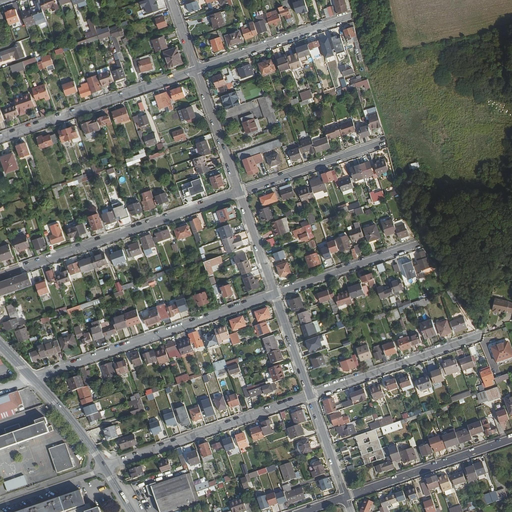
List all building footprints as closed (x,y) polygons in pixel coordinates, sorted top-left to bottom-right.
[(31,10),(35,21),(45,18),(41,7),(39,0),(38,0),(34,1),(36,8),(31,10)] [(39,0),(41,7),(52,3),(53,8),(58,7),(55,0),(39,0)] [(148,0),(147,1),(150,9),(160,6),(158,0),(148,0)] [(282,4),(283,6),(284,9),(289,8),(289,9),(292,8),(289,0),(287,0),(282,2),(282,4)] [(308,11),(304,0),(301,0),(293,3),(296,13),(303,11),(303,12),(308,11)] [(329,0),(332,6),(327,7),(329,16),(347,10),(344,0),(329,0)] [(186,4),(188,9),(197,6),(195,1),(191,2),(186,4)] [(228,8),(229,11),(232,10),(236,21),(238,20),(233,4),(229,6),(229,7),(228,8)] [(13,8),(18,23),(24,21),(20,12),(18,6),(13,8)] [(278,7),(281,15),(285,14),(287,18),(292,17),(289,9),(289,8),(284,9),(283,6),(281,6),(278,7)] [(20,12),(24,21),(25,25),(35,21),(31,10),(25,12),(25,11),(20,12)] [(210,16),(212,23),(214,22),(216,28),(224,25),(220,12),(210,16)] [(266,15),(269,24),(274,22),(274,25),(277,24),(276,22),(281,20),(278,14),(272,16),(270,12),(269,12),(269,14),(266,15)] [(157,18),(155,19),(158,28),(167,25),(164,16),(163,16),(162,13),(156,15),(157,18)] [(255,22),(258,33),(267,30),(265,23),(268,22),(266,16),(260,18),(261,20),(255,22)] [(87,18),(92,32),(96,30),(91,17),(87,18)] [(239,23),(244,37),(253,34),(257,33),(254,24),(253,21),(249,23),(250,26),(250,27),(245,29),(242,22),(241,19),(238,20),(239,21),(239,23)] [(344,29),(347,40),(352,38),(352,37),(354,36),(355,37),(358,51),(356,52),(357,54),(358,54),(359,58),(362,57),(352,21),(349,22),(351,27),(344,29)] [(111,31),(112,35),(111,36),(116,51),(120,50),(116,37),(121,35),(121,34),(123,33),(121,27),(111,31)] [(210,40),(214,51),(223,48),(221,42),(224,40),(222,34),(220,29),(217,31),(219,37),(210,40)] [(226,36),(228,43),(234,41),(235,44),(243,41),(239,31),(226,36)] [(336,35),(331,37),(336,54),(345,51),(341,37),(337,38),(336,35)] [(152,40),(156,52),(167,48),(163,37),(152,40)] [(327,37),(319,40),(324,58),(333,55),(327,37)] [(308,43),(310,49),(309,49),(310,53),(313,53),(313,51),(320,49),(317,40),(308,43)] [(295,47),(296,51),(297,53),(297,54),(298,57),(310,53),(309,49),(307,43),(295,47)] [(20,46),(0,52),(0,53),(2,58),(13,54),(15,59),(23,56),(20,46)] [(164,52),(169,66),(181,62),(176,48),(164,52)] [(297,53),(286,57),(290,67),(291,69),(291,70),(301,66),(298,57),(297,54),(297,53)] [(275,60),(279,71),(290,67),(286,57),(286,54),(281,56),(282,58),(275,60)] [(38,62),(40,69),(46,67),(45,66),(52,63),(50,57),(43,59),(43,61),(38,62)] [(112,71),(116,83),(125,80),(121,68),(122,68),(119,59),(116,60),(117,64),(118,63),(120,69),(112,71)] [(259,64),(262,74),(274,70),(271,60),(259,64)] [(134,62),(138,73),(154,68),(152,62),(140,66),(139,61),(134,62)] [(16,64),(10,66),(12,73),(25,69),(22,62),(16,64)] [(237,68),(240,75),(241,78),(253,74),(249,64),(237,68)] [(330,69),(333,79),(339,78),(337,72),(340,71),(339,68),(336,69),(336,67),(330,69)] [(342,71),(344,75),(349,73),(350,77),(354,76),(352,68),(342,71)] [(98,75),(102,87),(106,85),(106,84),(108,83),(114,81),(110,70),(103,73),(98,75)] [(212,76),(216,87),(218,86),(219,86),(222,92),(228,90),(222,73),(212,76)] [(91,88),(92,92),(101,89),(97,78),(88,81),(91,88)] [(79,89),(81,97),(90,93),(85,79),(82,80),(85,87),(79,89)] [(61,85),(65,95),(77,91),(73,81),(61,85)] [(31,88),(34,95),(36,101),(44,98),(45,100),(49,99),(44,83),(31,88)] [(167,92),(171,104),(174,103),(173,100),(184,96),(181,86),(170,90),(169,85),(165,87),(167,92)] [(225,105),(226,109),(240,104),(238,96),(236,91),(236,92),(236,91),(223,96),(222,97),(223,101),(225,101),(226,104),(225,105)] [(283,92),(288,107),(291,106),(289,100),(286,91),(283,92)] [(300,94),(302,102),(307,100),(312,98),(310,91),(300,94)] [(154,96),(159,109),(165,107),(166,112),(173,109),(171,104),(167,92),(154,96)] [(16,106),(19,115),(20,115),(24,114),(23,109),(34,106),(30,93),(13,98),(15,105),(16,106)] [(258,98),(263,112),(266,111),(267,114),(270,113),(269,110),(264,96),(258,98)] [(289,100),(291,106),(298,103),(299,103),(297,97),(289,100)] [(222,111),(225,118),(240,113),(240,112),(247,109),(244,103),(240,104),(226,109),(222,111)] [(3,109),(7,121),(13,119),(12,117),(18,114),(16,106),(15,105),(3,109)] [(182,109),(186,120),(195,117),(191,106),(182,109)] [(98,118),(100,124),(106,122),(107,124),(111,122),(108,115),(109,114),(107,107),(103,108),(105,116),(98,118)] [(112,113),(116,123),(129,118),(125,107),(116,111),(117,112),(112,113)] [(368,115),(371,123),(369,124),(370,128),(377,127),(377,128),(382,127),(377,112),(368,115)] [(270,113),(267,114),(272,129),(270,129),(271,131),(276,130),(270,113)] [(132,116),(134,122),(137,121),(139,126),(140,126),(144,124),(149,122),(146,114),(137,117),(136,114),(132,116)] [(252,114),(241,118),(243,122),(254,118),(252,114)] [(243,122),(247,133),(248,132),(249,135),(258,132),(254,118),(243,122)] [(81,124),(85,134),(99,128),(96,119),(81,124)] [(338,126),(341,134),(345,133),(345,134),(356,131),(352,120),(338,125),(338,126)] [(66,128),(70,139),(78,136),(74,125),(66,128)] [(324,131),(326,137),(327,139),(337,136),(341,134),(338,126),(324,131)] [(359,132),(358,132),(359,136),(360,135),(361,138),(370,135),(368,126),(358,129),(359,132)] [(58,131),(62,142),(70,139),(66,128),(58,131)] [(172,133),(175,141),(181,138),(182,142),(186,140),(182,129),(172,133)] [(142,136),(146,146),(157,142),(153,132),(142,136)] [(36,137),(40,148),(52,144),(49,134),(42,137),(41,135),(36,137)] [(312,142),(316,152),(330,148),(327,139),(326,137),(312,142)] [(296,143),(298,148),(300,154),(309,151),(310,154),(316,152),(312,142),(311,138),(296,143)] [(196,143),(200,156),(203,155),(204,154),(210,152),(205,140),(196,143)] [(279,140),(238,154),(240,160),(254,156),(260,153),(282,146),(279,140)] [(15,146),(19,157),(29,153),(25,142),(15,146)] [(288,152),(291,161),(301,157),(300,154),(298,148),(288,152)] [(163,151),(148,156),(149,159),(164,154),(163,151)] [(1,157),(5,172),(17,168),(13,153),(1,157)] [(254,156),(256,162),(263,159),(260,153),(254,156)] [(267,158),(270,167),(281,163),(278,154),(267,158)] [(196,166),(199,174),(209,171),(207,167),(206,163),(204,158),(203,155),(200,156),(193,158),(196,166)] [(374,164),(376,170),(377,175),(390,170),(386,160),(374,164)] [(248,165),(252,175),(262,171),(259,162),(248,165)] [(360,165),(365,178),(374,175),(375,179),(378,178),(377,175),(376,170),(373,172),(369,162),(360,165)] [(351,169),(355,181),(365,178),(360,165),(351,169)] [(323,178),(325,182),(338,178),(335,170),(322,174),(323,178)] [(210,178),(213,188),(224,184),(220,175),(210,178)] [(73,181),(74,185),(88,180),(87,177),(83,178),(77,180),(73,181)] [(339,181),(342,192),(354,187),(350,177),(339,181)] [(193,187),(188,188),(191,196),(205,191),(200,178),(191,182),(193,187)] [(310,182),(312,187),(313,190),(314,189),(315,191),(323,188),(324,192),(328,191),(325,182),(323,178),(310,182)] [(52,189),(55,198),(59,197),(57,191),(61,189),(60,186),(52,189)] [(281,190),(283,198),(294,195),(291,187),(281,190)] [(298,190),(302,201),(315,196),(313,190),(312,187),(309,188),(305,189),(305,188),(298,190)] [(260,197),(263,205),(266,204),(267,205),(270,204),(269,203),(278,200),(275,192),(260,197)] [(165,193),(155,196),(156,199),(153,200),(155,205),(157,204),(158,205),(168,201),(165,193)] [(384,194),(372,198),(373,203),(386,198),(384,194)] [(142,202),(145,211),(154,207),(151,199),(142,202)] [(128,206),(131,215),(141,212),(138,202),(128,206)] [(347,206),(349,211),(355,209),(361,207),(359,202),(347,206)] [(112,208),(117,220),(125,217),(125,216),(128,215),(126,208),(118,211),(116,206),(112,208)] [(260,209),(264,222),(273,218),(269,206),(260,209)] [(214,213),(218,225),(222,223),(222,221),(236,216),(232,207),(214,213)] [(307,214),(310,223),(310,224),(314,223),(313,221),(315,220),(312,212),(309,213),(307,207),(305,207),(307,214)] [(355,209),(357,215),(363,213),(361,207),(355,209)] [(88,217),(93,230),(102,227),(97,214),(96,211),(93,212),(93,215),(88,217)] [(102,214),(106,224),(116,221),(112,211),(102,214)] [(190,221),(194,233),(198,232),(197,230),(202,229),(200,224),(199,221),(198,217),(193,219),(194,220),(190,221)] [(281,219),(286,233),(291,231),(287,217),(286,217),(281,219)] [(272,222),(275,232),(274,232),(276,236),(286,233),(281,219),(272,222)] [(383,223),(387,235),(397,231),(396,227),(393,219),(383,223)] [(45,238),(48,246),(64,240),(61,232),(58,223),(49,226),(52,235),(49,236),(49,237),(45,238)] [(364,227),(369,241),(377,239),(376,237),(380,236),(376,223),(364,227)] [(66,230),(69,238),(85,233),(82,224),(66,230)] [(175,229),(178,239),(191,234),(188,224),(180,226),(175,229)] [(396,227),(397,231),(399,238),(406,236),(405,235),(409,233),(407,229),(407,230),(405,224),(396,227)] [(300,236),(302,241),(311,237),(310,235),(309,235),(308,233),(306,228),(308,228),(307,225),(297,229),(300,236)] [(349,231),(352,241),(364,237),(361,227),(349,231)] [(156,233),(157,236),(154,237),(155,240),(170,234),(168,229),(156,233)] [(347,234),(334,239),(339,253),(345,251),(352,248),(347,234)] [(13,239),(18,252),(25,249),(24,247),(29,246),(25,235),(13,239)] [(141,238),(144,245),(153,242),(151,235),(141,238)] [(232,236),(215,242),(220,256),(237,250),(236,246),(244,244),(241,237),(234,240),(232,236)] [(33,241),(36,250),(46,247),(42,237),(33,241)] [(273,238),(263,241),(264,245),(268,244),(269,247),(275,245),(273,238)] [(333,240),(326,242),(327,249),(330,255),(337,251),(335,247),(333,240)] [(129,249),(126,250),(128,258),(142,253),(138,243),(128,246),(129,249)] [(328,252),(326,243),(319,245),(321,254),(324,261),(330,257),(328,252)] [(0,247),(0,257),(1,261),(13,257),(8,244),(0,247)] [(111,255),(114,265),(118,264),(118,263),(127,260),(123,250),(114,253),(114,254),(111,255)] [(283,250),(273,254),(276,261),(285,258),(283,250)] [(305,254),(310,268),(317,266),(316,264),(320,263),(316,253),(315,253),(314,250),(305,254)] [(416,257),(419,264),(414,266),(419,279),(424,277),(421,269),(435,265),(430,258),(426,260),(425,257),(423,258),(421,252),(417,254),(418,256),(416,257)] [(92,257),(96,267),(102,265),(101,264),(107,262),(104,253),(92,257)] [(234,257),(236,264),(238,263),(248,260),(246,253),(234,257)] [(216,257),(204,262),(208,273),(213,272),(219,270),(217,264),(222,262),(220,256),(216,257)] [(78,262),(82,272),(95,268),(94,268),(91,258),(78,262)] [(238,263),(242,275),(252,271),(248,260),(238,263)] [(68,266),(71,275),(79,272),(81,271),(78,262),(68,266)] [(277,266),(280,277),(283,276),(291,273),(287,262),(277,266)] [(377,265),(380,273),(386,270),(383,262),(377,265)] [(411,262),(402,265),(407,279),(417,276),(411,262)] [(46,269),(51,283),(58,280),(56,276),(54,269),(50,270),(50,268),(46,269)] [(56,276),(58,280),(58,282),(59,284),(71,280),(67,270),(61,272),(62,274),(56,276)] [(0,315),(2,315),(0,310),(0,304),(0,305),(0,303),(0,296),(1,296),(1,294),(10,291),(31,283),(28,273),(0,282),(0,315)] [(362,277),(364,282),(365,282),(365,283),(367,282),(367,281),(371,280),(375,290),(372,291),(373,296),(377,295),(377,297),(380,296),(378,288),(374,279),(373,279),(371,273),(362,277)] [(244,279),(248,291),(259,288),(256,280),(254,275),(244,279)] [(390,282),(392,288),(393,291),(404,288),(400,279),(390,282)] [(46,280),(36,284),(40,294),(50,291),(46,280)] [(134,282),(122,286),(123,290),(130,288),(136,285),(134,282)] [(221,287),(224,297),(233,293),(230,283),(221,287)] [(348,288),(349,291),(352,298),(365,294),(361,284),(348,288)] [(378,288),(380,296),(381,298),(394,294),(393,291),(392,288),(384,291),(383,286),(378,288)] [(332,289),(318,294),(321,303),(329,300),(335,298),(335,297),(332,289)] [(448,290),(454,299),(457,298),(452,289),(448,290)] [(193,295),(195,302),(198,301),(199,305),(209,302),(205,291),(193,295)] [(335,298),(339,307),(347,304),(347,305),(354,303),(352,298),(349,291),(343,293),(344,294),(339,296),(335,297),(335,298)] [(185,296),(176,299),(177,302),(180,311),(181,312),(189,309),(185,296)] [(289,301),(292,310),(303,307),(300,297),(289,301)] [(413,302),(415,308),(427,304),(425,297),(413,302)] [(332,304),(335,310),(339,308),(339,307),(335,298),(329,300),(331,304),(332,304)] [(507,311),(511,311),(511,302),(509,302),(509,301),(495,298),(492,309),(493,309),(493,311),(498,312),(499,311),(507,312),(507,311)] [(7,305),(11,319),(3,322),(6,330),(16,327),(19,326),(17,318),(19,317),(14,302),(7,305)] [(170,317),(176,315),(175,313),(180,311),(177,302),(166,305),(170,317)] [(157,309),(161,320),(170,317),(166,305),(157,308),(157,309)] [(66,310),(67,314),(79,310),(77,306),(66,310)] [(150,311),(151,315),(144,318),(147,325),(152,324),(161,320),(157,309),(150,311)] [(255,313),(258,322),(271,318),(268,309),(255,313)] [(126,314),(128,319),(127,320),(128,325),(137,322),(137,323),(141,321),(137,310),(126,314)] [(299,314),(303,325),(312,322),(308,311),(299,314)] [(113,319),(117,331),(129,327),(128,325),(127,320),(128,319),(126,314),(113,319)] [(451,321),(454,331),(467,327),(464,317),(451,321)] [(231,322),(234,330),(246,326),(243,318),(231,322)] [(421,323),(425,337),(437,333),(433,319),(421,323)] [(314,324),(316,329),(314,329),(316,333),(321,331),(318,320),(312,322),(313,325),(314,324)] [(337,323),(339,329),(342,328),(345,326),(345,325),(343,320),(337,323)] [(438,323),(442,335),(451,332),(447,320),(438,323)] [(92,328),(96,340),(105,336),(103,329),(101,324),(100,323),(100,321),(98,322),(99,325),(92,328)] [(103,328),(107,339),(111,338),(110,335),(116,332),(114,325),(109,326),(108,323),(106,322),(101,324),(103,329),(103,328)] [(301,326),(302,328),(304,328),(307,336),(316,333),(314,329),(316,329),(314,324),(313,325),(312,322),(303,325),(301,326)] [(255,326),(259,337),(270,333),(266,323),(255,326)] [(16,331),(19,342),(30,338),(26,327),(24,328),(23,325),(19,326),(16,327),(17,330),(16,331)] [(216,335),(219,342),(230,338),(229,335),(227,327),(219,330),(218,329),(215,330),(216,335)] [(409,336),(412,345),(423,341),(419,331),(408,335),(409,336)] [(190,335),(193,344),(195,343),(197,349),(204,347),(202,340),(201,341),(198,332),(190,335)] [(329,335),(332,345),(344,341),(342,336),(340,336),(340,334),(336,336),(335,332),(329,335)] [(84,334),(86,338),(83,339),(84,343),(92,340),(90,333),(84,334)] [(236,333),(229,335),(230,338),(233,345),(240,343),(236,333)] [(61,338),(65,348),(72,346),(71,345),(77,343),(73,334),(69,335),(61,338)] [(203,336),(207,349),(208,352),(221,347),(220,345),(219,342),(216,335),(208,338),(207,335),(203,336)] [(264,339),(269,353),(279,350),(274,336),(264,339)] [(318,336),(305,341),(309,351),(322,347),(320,341),(318,336)] [(398,340),(400,345),(401,345),(402,350),(412,346),(412,345),(409,336),(398,340)] [(178,345),(181,355),(194,351),(190,338),(186,340),(187,342),(178,345)] [(44,344),(48,356),(62,351),(58,340),(44,344)] [(166,346),(169,353),(178,350),(175,343),(172,344),(171,342),(169,343),(170,345),(166,346)] [(383,345),(386,353),(386,355),(396,352),(393,342),(383,345)] [(39,350),(30,353),(33,361),(47,356),(42,343),(38,345),(39,350)] [(492,348),(497,362),(511,356),(511,353),(509,344),(501,347),(500,345),(492,348)] [(357,348),(362,361),(372,357),(368,345),(357,348)] [(376,350),(376,352),(374,353),(376,360),(383,358),(381,353),(382,352),(380,345),(375,346),(375,348),(376,350)] [(156,353),(160,365),(170,361),(165,346),(161,347),(162,351),(156,353)] [(469,348),(471,355),(477,353),(474,346),(469,348)] [(341,348),(331,352),(333,356),(343,352),(341,348)] [(269,353),(272,365),(283,361),(279,350),(269,353)] [(132,355),(136,367),(143,364),(139,352),(132,355)] [(144,355),(147,365),(158,361),(154,352),(144,355)] [(342,362),(344,370),(359,365),(355,354),(352,356),(352,358),(342,362)] [(312,359),(315,368),(326,365),(323,355),(312,359)] [(460,360),(463,370),(475,366),(472,356),(460,360)] [(446,361),(449,373),(452,372),(452,373),(460,370),(456,359),(448,362),(447,361),(446,361)] [(115,365),(119,375),(129,372),(125,361),(115,365)] [(213,365),(214,368),(215,371),(215,372),(228,368),(225,361),(213,365)] [(439,363),(441,370),(443,375),(449,373),(446,361),(439,363)] [(101,366),(105,378),(115,375),(111,362),(101,366)] [(228,369),(230,375),(234,374),(233,373),(239,370),(240,372),(241,372),(239,365),(228,369)] [(279,365),(269,369),(273,378),(267,380),(268,382),(265,383),(266,386),(274,383),(275,383),(284,380),(279,365)] [(227,368),(218,372),(220,377),(225,375),(224,372),(228,371),(227,368)] [(482,373),(486,383),(495,379),(494,378),(491,369),(488,370),(487,368),(481,371),(482,373)] [(431,375),(435,384),(445,381),(443,375),(441,370),(435,372),(435,374),(431,375)] [(508,373),(494,378),(495,379),(496,383),(510,378),(508,373)] [(176,380),(178,385),(180,384),(190,380),(189,378),(186,379),(184,375),(183,376),(183,378),(176,380)] [(69,379),(73,391),(77,389),(83,387),(80,376),(69,379)] [(417,380),(421,391),(432,387),(429,376),(417,380)] [(400,380),(403,388),(412,385),(409,377),(400,380)] [(386,382),(389,390),(399,387),(396,379),(386,382)] [(266,386),(265,383),(253,387),(253,386),(248,388),(249,392),(266,386)] [(266,386),(249,392),(251,397),(264,392),(265,395),(275,392),(275,391),(278,390),(275,383),(274,383),(266,386)] [(77,389),(83,406),(93,403),(91,398),(92,398),(88,386),(83,387),(77,389)] [(371,389),(375,400),(385,397),(381,387),(375,389),(375,387),(371,389)] [(479,394),(482,403),(488,401),(489,402),(502,398),(498,387),(485,391),(479,394)] [(357,392),(360,399),(361,399),(361,402),(367,400),(366,397),(368,396),(366,389),(357,392)] [(0,397),(0,413),(19,407),(19,406),(23,404),(18,391),(0,397)] [(223,395),(214,398),(218,410),(227,407),(223,395)] [(228,398),(231,408),(241,405),(237,395),(228,398)] [(133,400),(128,402),(129,407),(135,405),(137,410),(131,412),(132,416),(146,411),(141,397),(136,399),(133,400)] [(209,398),(201,401),(206,416),(215,414),(209,398)] [(324,401),(329,414),(335,412),(340,410),(346,408),(354,405),(352,398),(348,399),(349,402),(342,404),(336,406),(334,398),(324,401)] [(185,406),(176,409),(182,426),(191,423),(185,406)] [(190,411),(194,422),(198,420),(198,422),(204,420),(202,414),(200,407),(190,411)] [(509,419),(506,409),(496,413),(500,424),(504,423),(503,421),(505,420),(509,419)] [(291,414),(296,426),(300,424),(306,422),(302,410),(291,414)] [(331,415),(335,426),(339,424),(339,426),(345,424),(351,422),(348,416),(342,418),(340,410),(335,412),(335,414),(331,415)] [(178,426),(173,411),(167,413),(168,414),(164,416),(168,426),(171,425),(174,424),(174,425),(175,427),(178,426)] [(88,416),(91,424),(96,422),(95,420),(102,417),(100,412),(98,412),(91,414),(89,415),(88,416)] [(384,421),(379,422),(381,427),(394,423),(391,416),(383,419),(384,421)] [(0,449),(54,431),(52,425),(48,427),(45,418),(35,421),(36,423),(21,429),(19,424),(4,429),(6,434),(0,436),(0,449)] [(261,426),(265,436),(273,433),(270,425),(273,424),(271,420),(260,423),(261,426)] [(371,425),(373,430),(375,429),(381,427),(379,422),(378,420),(376,421),(377,423),(371,425)] [(160,421),(150,424),(154,435),(159,434),(158,433),(160,432),(163,431),(160,421)] [(381,427),(384,435),(390,433),(403,428),(401,424),(400,421),(394,423),(381,427)] [(468,426),(469,429),(471,435),(484,431),(481,421),(468,426)] [(484,425),(488,436),(492,434),(492,433),(497,431),(496,427),(491,428),(489,423),(488,424),(484,425)] [(289,428),(292,439),(304,435),(300,424),(296,426),(289,428)] [(337,427),(339,432),(341,432),(343,437),(356,433),(354,427),(354,426),(353,426),(352,426),(348,427),(347,424),(337,427)] [(105,429),(109,440),(120,436),(116,425),(105,429)] [(250,430),(254,441),(265,438),(265,436),(261,426),(250,430)] [(373,430),(355,436),(359,446),(365,444),(364,440),(369,437),(371,442),(379,439),(375,429),(373,430)] [(442,436),(446,448),(459,444),(456,435),(456,434),(454,429),(450,430),(451,434),(442,436)] [(456,435),(459,444),(472,439),(471,435),(469,429),(456,434),(456,435)] [(236,436),(240,448),(248,445),(244,433),(236,436)] [(119,440),(122,449),(137,444),(134,435),(119,440)] [(232,437),(223,441),(227,452),(236,448),(232,437)] [(429,440),(429,441),(431,448),(434,447),(435,452),(445,449),(442,441),(441,442),(439,437),(429,440)] [(365,444),(359,446),(362,455),(368,453),(367,449),(372,447),(374,451),(382,448),(379,439),(371,442),(365,444)] [(299,443),(303,454),(312,451),(310,445),(311,445),(313,446),(314,445),(314,443),(314,442),(313,442),(311,442),(311,443),(309,444),(308,440),(299,443)] [(421,449),(420,449),(422,456),(424,456),(425,458),(429,457),(428,454),(433,453),(431,448),(429,441),(425,442),(426,445),(421,447),(421,449)] [(200,446),(204,457),(213,454),(209,443),(200,446)] [(49,449),(57,473),(74,467),(66,444),(49,449)] [(397,446),(388,449),(391,456),(392,460),(393,462),(396,461),(397,462),(402,461),(397,446)] [(362,455),(366,465),(372,463),(370,458),(376,457),(377,461),(385,458),(382,448),(374,451),(368,453),(362,455)] [(400,453),(404,463),(416,459),(413,449),(400,453)] [(187,454),(191,466),(202,463),(197,451),(187,454)] [(159,464),(162,472),(172,469),(169,460),(164,462),(159,464)] [(313,465),(315,471),(314,472),(316,477),(325,474),(323,468),(320,460),(312,463),(312,465),(313,465)] [(389,461),(376,466),(378,474),(395,468),(393,462),(392,460),(389,461)] [(281,466),(286,481),(296,478),(290,462),(281,466)] [(474,466),(478,476),(486,473),(483,462),(474,465),(474,466)] [(257,470),(258,475),(275,470),(274,465),(257,470)] [(466,469),(470,482),(479,479),(478,476),(474,466),(466,469)] [(131,470),(134,479),(145,475),(142,467),(131,470)] [(451,476),(454,486),(466,482),(463,472),(451,476)] [(187,474),(193,493),(197,492),(195,486),(191,473),(187,474)] [(156,497),(159,505),(167,502),(193,493),(187,474),(157,485),(156,482),(147,485),(150,494),(156,497)] [(240,481),(243,489),(250,487),(248,483),(252,481),(249,474),(245,475),(246,477),(241,479),(242,480),(240,481)] [(5,482),(8,491),(28,484),(25,475),(5,482)] [(447,475),(438,478),(439,481),(441,487),(443,492),(452,489),(447,475)] [(427,484),(430,491),(441,487),(439,481),(438,481),(437,477),(427,480),(428,484),(427,484)] [(321,480),(324,488),(330,486),(327,478),(321,480)] [(195,486),(197,492),(204,489),(203,487),(202,484),(195,486)] [(282,487),(284,492),(284,493),(291,490),(290,484),(282,487)] [(197,492),(199,497),(212,492),(210,487),(209,488),(204,489),(197,492)] [(284,493),(288,502),(294,500),(295,501),(305,498),(301,487),(291,490),(284,493)] [(407,491),(411,501),(419,498),(415,488),(407,491)] [(496,492),(499,500),(507,497),(504,489),(496,492)] [(81,490),(17,511),(64,511),(86,504),(81,490)] [(159,505),(160,511),(166,511),(196,502),(193,493),(167,502),(159,505)] [(388,511),(386,506),(387,506),(392,504),(398,502),(396,494),(384,498),(380,500),(383,507),(384,511),(388,511)] [(263,501),(265,509),(279,504),(276,496),(263,501)] [(230,503),(233,511),(240,511),(247,510),(246,507),(244,503),(243,499),(230,503)] [(366,500),(362,509),(366,511),(368,511),(369,511),(374,502),(368,499),(366,500)] [(424,502),(427,511),(434,511),(436,511),(436,509),(433,499),(424,502)] [(469,510),(475,508),(472,501),(466,503),(469,510)] [(86,504),(64,511),(71,511),(80,509),(81,511),(85,509),(86,511),(90,510),(88,503),(86,504)]
